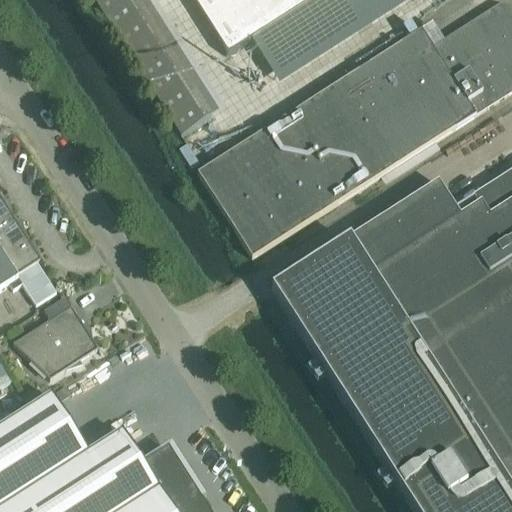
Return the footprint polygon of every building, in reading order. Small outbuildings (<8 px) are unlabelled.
[(143,0),(90,0),(180,140),(217,116),(143,0)] [(190,0),(228,58),(318,0),(190,0)] [(511,11),(499,8),(432,51),(421,34),(401,48),(339,89),(196,178),(251,263),(392,172),(511,95),(511,11)] [(410,511),(511,511),(511,174),(474,199),(480,208),(460,220),(438,186),(270,294),(410,511)] [(56,296),(36,266),(41,263),(38,259),(39,259),(33,243),(29,245),(25,239),(26,239),(20,223),(16,225),(12,219),(13,218),(7,202),(3,205),(0,199),(0,293),(9,288),(13,294),(22,288),(36,309),(56,296)] [(65,374),(81,369),(79,365),(98,353),(71,311),(65,301),(43,315),(49,324),(12,348),(49,384),(65,374)] [(0,431),(0,511),(208,511),(204,505),(202,506),(168,452),(141,469),(120,437),(86,458),(49,400),(0,431)]
